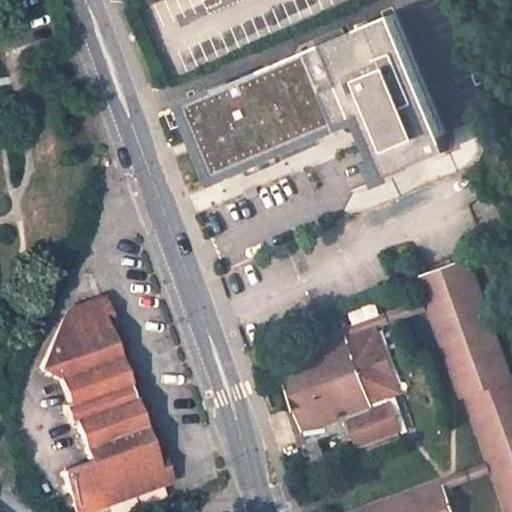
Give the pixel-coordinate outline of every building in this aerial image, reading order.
[(213,185),(361,123),(377,161),(371,163),(381,186),(397,179),(395,174),(452,150),(395,14),(217,89),(216,86),(178,102),(213,185)] [(509,383),(466,262),(421,277),(426,294),(430,303),(463,399),(509,383)] [(426,294),(314,335),(317,344),(350,333),(430,303),(426,294)] [(73,313),(47,371),(66,380),(76,410),(120,393),(122,385),(116,366),(121,360),(103,312),(100,304),(73,313)] [(317,344),(277,359),(302,428),(346,413),(356,438),(401,422),(391,396),(389,388),(395,372),(379,328),(351,337),(350,333),(317,344)] [(120,393),(76,410),(71,411),(76,426),(82,423),(123,407),(132,411),(138,429),(148,433),(121,360),(116,366),(122,385),(120,393)] [(511,389),(511,381),(509,383),(463,399),(466,406),(474,403),(511,389)] [(511,511),(511,389),(474,403),(493,459),(496,468),(511,511)] [(81,511),(96,511),(167,484),(148,433),(138,429),(132,411),(123,407),(82,423),(96,463),(67,475),(81,511)] [(316,434),(306,438),(312,454),(322,450),(316,434)] [(449,475),(452,484),(496,468),(493,459),(449,475)] [(454,511),(462,511),(452,484),(449,475),(443,478),(444,482),(454,511)] [(454,511),(444,482),(359,511),(454,511)]
